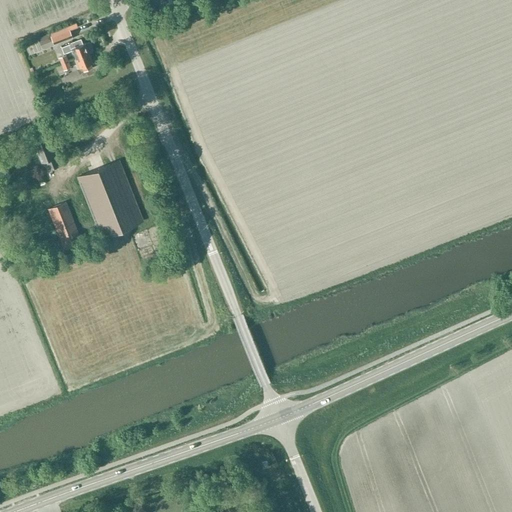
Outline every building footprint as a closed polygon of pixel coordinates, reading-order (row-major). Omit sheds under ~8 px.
[(49,34),(54,45),(72,37),(68,26),(49,34)] [(44,33),(33,37),(38,49),(49,45),(44,33)] [(71,51),(75,59),(89,54),(93,53),(93,51),(91,44),(89,44),(86,45),(85,44),(83,45),(81,40),(62,47),(64,54),(71,51)] [(89,54),(75,59),(79,69),(82,68),(84,72),(93,69),(91,65),(93,64),(89,54)] [(59,58),(62,65),(69,62),(66,56),(59,58)] [(71,67),(69,62),(62,65),(56,67),(60,75),(65,73),(64,70),(71,67)] [(55,158),(56,158),(47,135),(32,141),(41,163),(46,161),(50,170),(58,167),(55,158)] [(144,221),(139,208),(119,160),(77,176),(101,238),(144,221)] [(82,242),(69,208),(66,201),(48,209),(64,249),(82,242)] [(135,247),(143,242),(136,231),(128,236),(135,247)]
